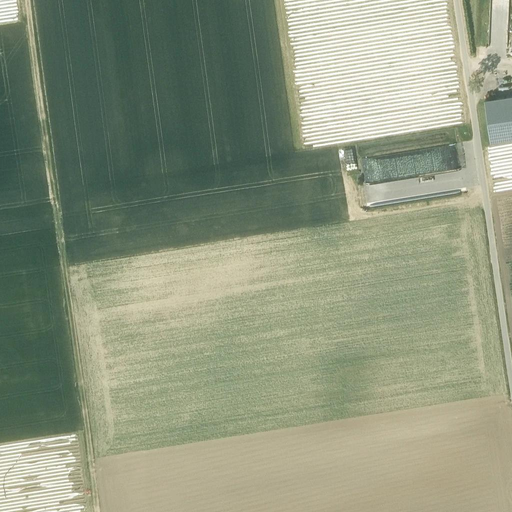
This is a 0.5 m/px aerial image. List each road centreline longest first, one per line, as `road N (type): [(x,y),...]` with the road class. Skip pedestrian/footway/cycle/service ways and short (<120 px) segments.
road 1 (track): [(25,0),(98,511)]
road 2 (track): [(455,0),(511,389)]
